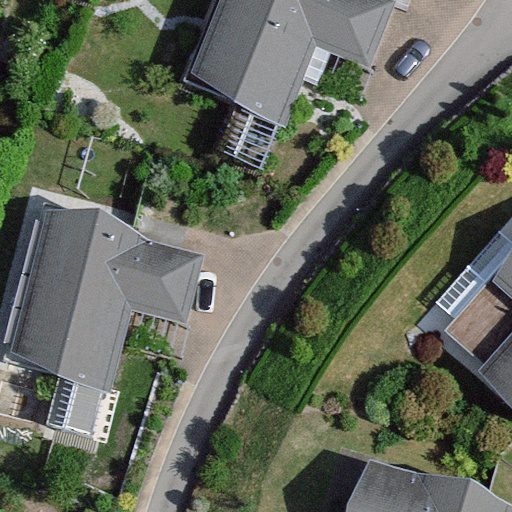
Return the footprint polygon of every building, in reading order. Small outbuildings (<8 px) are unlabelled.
[(379,0),(216,0),(183,81),(276,119),(307,43),(361,65),(387,3),(379,0)] [(238,110),(222,151),(262,167),(278,125),(238,110)] [(38,213),(0,352),(0,359),(102,387),(124,306),(173,319),(191,254),(38,213)] [(511,418),(511,236),(476,275),(511,308),(511,326),(466,377),(511,418)] [(506,511),(508,507),(358,459),(340,511),(506,511)]
